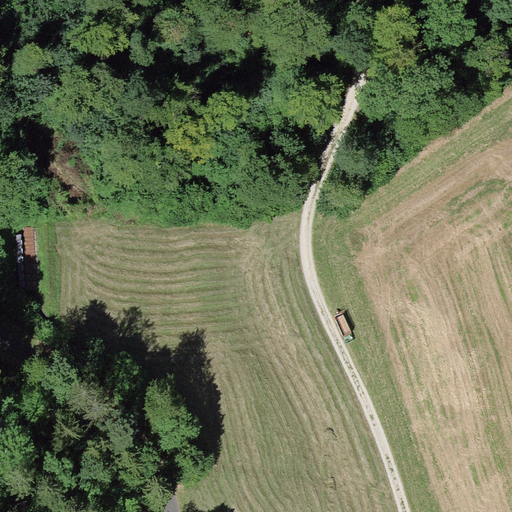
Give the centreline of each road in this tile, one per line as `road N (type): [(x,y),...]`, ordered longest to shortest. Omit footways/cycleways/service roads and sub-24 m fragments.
road 1 (track): [(398,511),(306,274),(302,226),(319,155),(349,97),(356,44),(350,0)]
road 2 (residential): [(168,511),(126,429),(14,334)]
